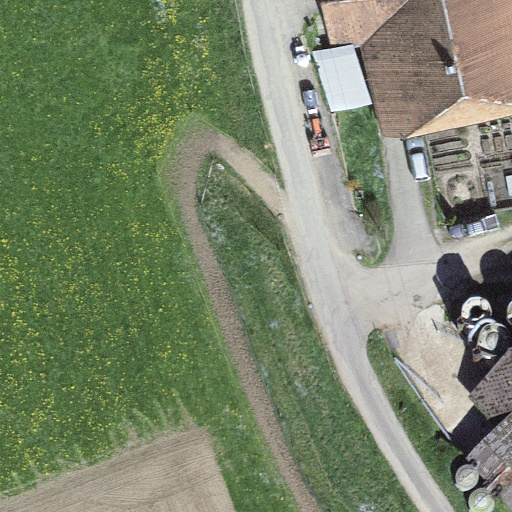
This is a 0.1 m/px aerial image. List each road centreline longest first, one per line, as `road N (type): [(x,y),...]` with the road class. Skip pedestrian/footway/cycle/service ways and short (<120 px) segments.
road 1 (unclassified): [(255,0),(333,306),(383,425),(437,511)]
road 2 (track): [(333,306),(511,238)]
